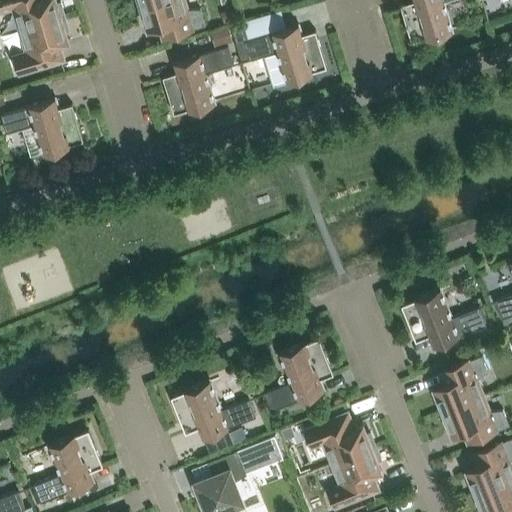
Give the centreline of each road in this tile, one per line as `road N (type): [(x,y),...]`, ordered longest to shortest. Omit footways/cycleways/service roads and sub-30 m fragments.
road 1 (residential): [(348,292),(113,384)]
road 2 (residential): [(140,165),(378,93)]
road 3 (residential): [(435,511),(348,292)]
road 4 (residential): [(511,226),(348,292)]
road 5 (residential): [(140,165),(91,0)]
road 6 (residential): [(0,207),(140,165)]
road 7 (residential): [(378,93),(511,52)]
road 8 (residential): [(164,511),(113,384)]
road 9 (residential): [(113,384),(0,429)]
